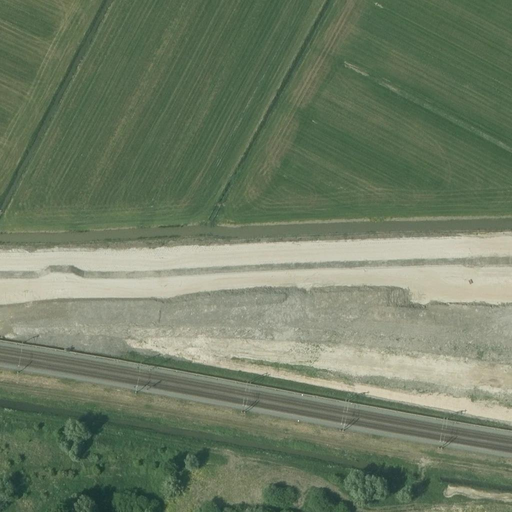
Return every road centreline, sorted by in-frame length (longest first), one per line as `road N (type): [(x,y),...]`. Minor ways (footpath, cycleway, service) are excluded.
road 1 (track): [(0,325),(511,418)]
road 2 (track): [(511,474),(0,387)]
